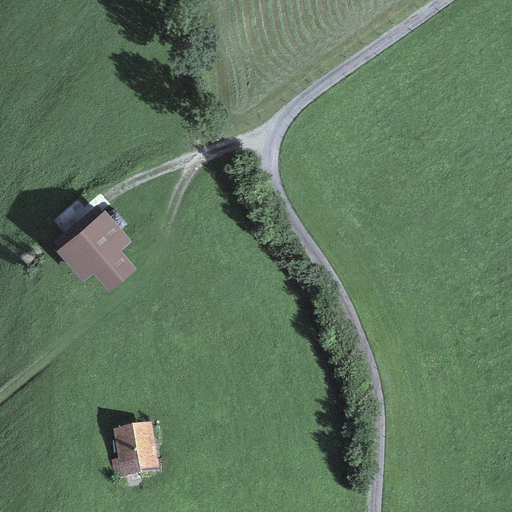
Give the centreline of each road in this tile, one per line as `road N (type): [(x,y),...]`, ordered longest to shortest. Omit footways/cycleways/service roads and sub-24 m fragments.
road 1 (unclassified): [(442,0),(301,101),(271,147),(282,200),(330,280),(379,390),(376,511)]
road 2 (track): [(274,134),(212,144),(195,155),(149,272),(108,315),(0,389)]
